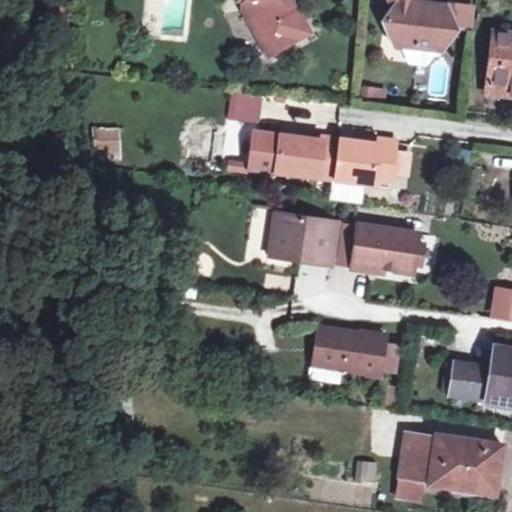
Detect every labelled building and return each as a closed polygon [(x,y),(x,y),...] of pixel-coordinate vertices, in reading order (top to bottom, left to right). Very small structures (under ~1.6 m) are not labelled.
[(283,36),(301,26),(291,6),(284,10),(280,1),(279,0),(242,0),(242,1),(242,14),(267,57),(288,46),(283,36)] [(444,0),(394,0),(393,4),(384,20),(392,20),(391,40),(401,41),(436,44),(441,44),(441,33),(444,8),(444,1),(444,0)] [(465,2),(444,1),(444,8),(441,33),(450,23),(448,20),(464,21),(465,2)] [(307,36),(301,26),(283,36),(288,46),(307,36)] [(511,97),(511,36),(497,35),(492,86),(511,88),(510,97),(511,97)] [(436,44),(401,41),(408,57),(426,58),(436,44)] [(511,88),(492,86),(491,96),(510,97),(511,88)] [(96,163),(123,161),(122,132),(94,133),(96,163)] [(336,170),(341,141),(326,139),(325,142),(259,135),(255,168),(321,178),(322,168),(336,170)] [(378,174),(396,176),(401,143),(383,141),(382,146),(341,141),(336,170),(335,180),(376,186),(378,174)] [(321,178),(335,180),(336,170),(322,168),(321,178)] [(378,174),(376,186),(394,188),(396,176),(378,174)] [(271,255),(301,259),(302,251),(315,253),(314,261),(333,264),(339,222),(277,212),(271,255)] [(359,225),(345,223),(338,265),(353,268),(359,225)] [(420,234),(359,225),(353,267),(372,270),(373,267),(414,272),(420,234)] [(301,259),(314,261),(315,253),(302,251),(301,259)] [(511,290),(501,289),(497,315),(511,317),(511,290)] [(364,330),(363,334),(324,327),(318,363),(358,368),(357,373),(382,376),(388,334),(364,330)] [(511,350),(496,348),(493,369),(457,363),(452,394),(511,404),(511,350)] [(505,446),(438,436),(438,439),(408,435),(402,478),(431,482),(430,485),(489,494),(493,468),(502,469),(505,446)] [(489,494),(498,495),(502,469),(493,468),(489,494)] [(402,478),(399,498),(421,501),(424,481),(402,478)]
